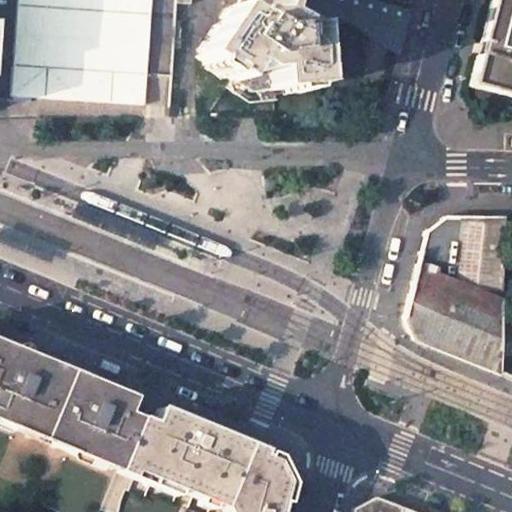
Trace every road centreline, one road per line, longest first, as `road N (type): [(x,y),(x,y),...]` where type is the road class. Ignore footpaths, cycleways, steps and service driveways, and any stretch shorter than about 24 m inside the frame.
road 1 (tertiary): [(0,285),(329,419)]
road 2 (residential): [(402,158),(329,419)]
road 3 (tertiary): [(329,419),(511,494)]
road 4 (residential): [(447,0),(402,158)]
